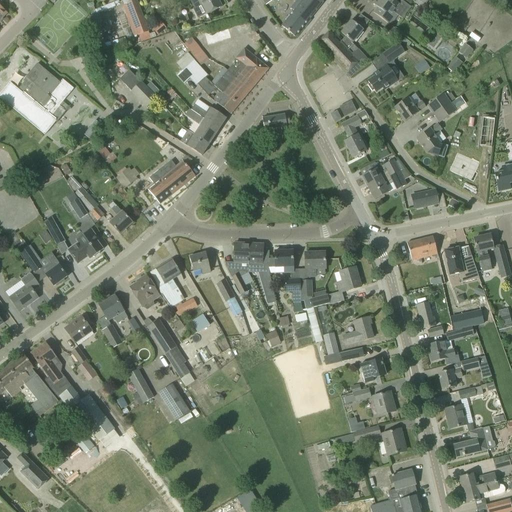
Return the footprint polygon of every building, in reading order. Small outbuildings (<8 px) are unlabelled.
[(126,5),(123,6),(134,37),(137,35),(138,36),(141,42),(151,39),(148,32),(149,32),(136,0),(125,4),(126,5)] [(200,18),(222,7),(218,0),(194,0),(198,7),(195,8),(200,18)] [(297,0),(297,1),(313,14),(324,0),(297,0)] [(376,0),(373,4),(377,7),(373,13),(381,19),(390,26),(398,15),(397,15),(403,7),(399,5),(392,0),(376,0)] [(295,37),(313,14),(297,1),(290,10),(293,12),(281,26),(295,37)] [(363,14),(357,18),(363,26),(369,22),(363,14)] [(330,31),(318,43),(349,78),(368,60),(352,43),(362,30),(351,21),(341,33),(346,37),(340,42),(330,31)] [(153,29),(157,35),(166,28),(162,22),(153,29)] [(204,34),(208,45),(231,39),(227,27),(204,34)] [(481,37),(472,31),(468,36),(477,43),(481,37)] [(201,65),(209,60),(192,38),(185,43),(201,65)] [(398,43),(382,55),(389,64),(405,53),(398,43)] [(465,44),(458,52),(465,59),(470,53),(471,53),(473,51),(465,44)] [(214,86),(207,96),(230,114),(268,69),(244,49),(235,59),(236,60),(214,86)] [(186,50),(182,53),(187,58),(191,55),(186,50)] [(80,57),(83,67),(88,65),(86,56),(80,57)] [(454,72),(463,61),(457,56),(448,67),(454,72)] [(424,60),(416,65),(421,74),(430,68),(424,60)] [(193,61),(176,77),(179,80),(180,81),(183,85),(189,80),(195,87),(207,76),(193,61)] [(10,83),(0,94),(0,98),(44,135),(64,111),(63,110),(64,109),(68,112),(70,109),(62,102),(73,89),(62,80),(60,83),(37,64),(25,78),(27,79),(18,90),(10,83)] [(369,84),(367,85),(372,92),(374,90),(376,93),(383,88),(384,90),(391,86),(397,81),(395,79),(386,65),(377,71),(378,74),(367,81),(369,84)] [(141,83),(129,71),(120,80),(146,107),(156,97),(154,96),(146,87),(141,82),(141,83)] [(151,82),(146,87),(154,96),(159,91),(151,82)] [(162,93),(157,98),(164,107),(167,105),(170,102),(177,95),(171,89),(166,93),(169,96),(167,98),(162,93)] [(450,103),(449,102),(454,99),(450,93),(449,94),(447,92),(427,106),(433,115),(450,103)] [(460,97),(455,100),(460,107),(465,104),(460,97)] [(404,122),(426,107),(421,101),(414,106),(408,98),(394,108),(404,122)] [(189,110),(218,130),(226,118),(210,108),(210,109),(200,101),(197,106),(196,105),(193,110),(196,112),(195,113),(189,110)] [(450,103),(433,115),(439,123),(456,111),(450,103)] [(353,107),(342,113),(344,117),(355,112),(353,107)] [(194,135),(209,144),(218,130),(189,110),(185,116),(194,122),(200,126),(194,135)] [(368,117),(364,110),(355,114),(356,116),(341,124),(349,140),(344,142),(352,158),(365,151),(353,128),(361,124),(360,122),(368,117)] [(337,111),(330,114),(334,122),(341,119),(337,111)] [(264,132),(287,129),(286,126),(290,126),(288,114),(285,115),(284,113),(261,117),(264,132)] [(483,119),(480,145),(490,147),(494,120),(483,119)] [(101,125),(95,121),(84,135),(89,139),(101,125)] [(424,133),(416,139),(426,153),(427,153),(443,158),(448,145),(441,143),(434,134),(441,130),(437,124),(424,133)] [(209,144),(193,134),(188,131),(180,142),(187,146),(201,156),(209,144)] [(103,146),(97,150),(104,159),(110,154),(103,146)] [(99,159),(98,158),(99,157),(93,149),(84,153),(92,163),(95,161),(95,162),(96,164),(97,164),(100,162),(100,160),(99,159)] [(457,153),(449,171),(473,182),(477,173),(475,172),(479,163),(457,153)] [(171,161),(162,168),(172,181),(176,178),(182,186),(195,176),(187,166),(193,161),(186,156),(182,160),(183,161),(180,163),(176,167),(171,161)] [(381,177),(380,176),(388,172),(389,174),(393,173),(404,168),(398,161),(394,163),(393,160),(362,176),(366,185),(381,177)] [(71,174),(66,165),(70,163),(69,161),(64,163),(64,162),(59,164),(65,177),(71,174)] [(511,164),(502,167),(503,172),(494,174),(498,192),(510,189),(509,184),(511,182),(511,164)] [(160,204),(182,186),(176,178),(172,181),(162,168),(149,178),(154,185),(148,190),(160,204)] [(381,177),(366,185),(371,194),(374,200),(382,196),(388,193),(385,187),(392,183),(396,190),(406,185),(404,181),(410,177),(404,168),(393,173),(389,174),(388,172),(380,176),(381,177)] [(98,206),(72,177),(66,182),(75,193),(74,195),(89,212),(87,213),(94,224),(104,215),(97,207),(98,206)] [(435,190),(411,195),(414,209),(438,203),(437,200),(444,198),(443,194),(435,190)] [(77,199),(69,204),(79,219),(87,214),(77,199)] [(112,203),(108,207),(111,210),(108,212),(115,219),(110,224),(113,227),(120,234),(121,233),(123,234),(125,231),(125,229),(132,223),(125,216),(116,205),(115,206),(112,203)] [(65,242),(52,218),(44,223),(57,246),(65,242)] [(98,240),(91,230),(76,241),(77,243),(67,250),(77,264),(88,257),(90,259),(92,257),(94,257),(99,254),(100,252),(103,250),(97,241),(98,240)] [(494,250),(493,248),(490,235),(473,239),(477,252),(478,252),(482,271),(491,269),(488,257),(487,257),(485,252),(493,250),(494,250)] [(432,236),(407,243),(412,261),(437,254),(432,236)] [(248,257),(249,257),(250,244),(234,243),(234,245),(234,253),(233,263),(237,272),(239,272),(247,272),(248,257)] [(248,271),(248,272),(248,273),(258,273),(263,289),(272,287),(268,269),(268,265),(262,265),(263,255),(263,245),(250,244),(249,257),(248,257),(248,271)] [(34,274),(43,267),(29,246),(19,253),(34,274)] [(502,246),(493,248),(494,250),(493,250),(494,255),(501,279),(509,277),(504,253),(502,246)] [(461,262),(458,248),(444,250),(449,275),(459,273),(461,283),(479,279),(472,259),(461,262)] [(300,303),(300,302),(300,281),(299,270),(294,270),(292,250),(275,252),(276,267),(283,267),(283,274),(290,273),(291,279),(284,280),(285,292),(292,292),(292,304),(300,303)] [(67,277),(59,266),(60,265),(51,253),(46,257),(51,265),(44,270),(47,274),(45,275),(54,286),(55,285),(56,287),(61,283),(60,282),(67,277)] [(210,272),(205,253),(189,257),(193,271),(200,269),(202,275),(210,272)] [(304,253),(305,263),(305,277),(314,277),(316,277),(316,270),(325,269),(325,263),(324,253),(304,253)] [(156,269),(150,273),(157,285),(156,285),(163,297),(164,297),(171,308),(172,307),(177,317),(191,310),(187,302),(183,304),(182,301),(184,300),(176,287),(174,283),(174,282),(172,279),(181,274),(177,268),(172,259),(156,269)] [(338,293),(339,293),(351,290),(360,287),(355,268),(339,272),(342,282),(335,284),(338,292),(338,293)] [(29,273),(21,279),(26,286),(9,298),(19,311),(37,298),(33,292),(40,288),(29,273)] [(247,292),(238,274),(231,278),(241,295),(247,292)] [(129,288),(142,308),(160,297),(146,276),(140,280),(141,281),(138,283),(138,282),(129,288)] [(311,280),(300,281),(300,302),(309,300),(312,299),(311,280)] [(227,301),(232,311),(234,316),(241,312),(234,298),(223,281),(216,285),(225,302),(227,301)] [(312,299),(309,300),(309,302),(311,308),(312,308),(328,304),(326,295),(314,298),(312,299)] [(108,321),(113,317),(116,323),(126,317),(114,296),(99,305),(108,321)] [(274,296),(265,298),(267,304),(275,302),(274,296)] [(300,303),(292,304),(295,313),(302,311),(301,307),(300,303)] [(422,329),(435,326),(433,318),(431,319),(427,303),(417,306),(422,329)] [(306,310),(311,328),(312,328),(314,335),(320,333),(312,308),(311,308),(306,310)] [(480,310),(451,317),(454,330),(483,322),(480,310)] [(202,315),(191,322),(198,333),(209,325),(202,315)] [(289,316),(278,318),(280,326),(290,324),(289,316)] [(509,316),(501,318),(503,326),(511,324),(509,316)] [(91,330),(81,317),(65,329),(75,343),(91,330)] [(369,317),(353,322),(356,332),(343,336),(345,345),(358,341),(359,342),(373,338),(369,325),(371,324),(369,317)] [(141,331),(133,318),(127,323),(134,335),(141,331)] [(147,327),(153,324),(150,318),(144,320),(147,327)] [(147,328),(180,380),(189,374),(183,364),(185,362),(159,320),(147,328)] [(111,326),(102,331),(112,348),(121,344),(111,326)] [(441,327),(427,330),(429,338),(443,335),(441,327)] [(474,327),(445,334),(447,342),(474,335),(476,334),(474,327)] [(266,335),(271,347),(280,343),(275,331),(266,335)] [(333,334),(322,336),(327,355),(338,353),(333,334)] [(436,343),(426,345),(426,346),(429,356),(430,363),(440,360),(444,359),(446,366),(450,365),(460,362),(458,355),(455,356),(453,349),(446,351),(444,341),(436,343)] [(56,357),(46,343),(31,354),(48,378),(44,380),(59,399),(60,398),(69,411),(71,409),(82,423),(84,422),(98,442),(99,441),(105,448),(119,437),(114,430),(114,429),(89,395),(82,400),(72,387),(71,387),(55,366),(59,363),(55,358),(56,357)] [(78,347),(71,353),(80,365),(85,361),(87,360),(78,347)] [(356,350),(340,353),(342,362),(358,359),(356,350)] [(32,369),(33,367),(22,353),(0,370),(0,394),(5,390),(10,396),(10,397),(11,399),(22,391),(19,388),(25,383),(26,384),(38,400),(34,403),(37,407),(41,403),(47,410),(58,401),(32,369)] [(485,357),(460,362),(462,371),(478,368),(488,365),(485,357)] [(359,365),(362,372),(365,384),(374,381),(373,378),(376,378),(385,375),(381,359),(371,362),(359,365)] [(85,361),(80,365),(77,368),(83,376),(92,370),(85,361)] [(442,390),(452,387),(455,386),(453,379),(462,377),(460,369),(438,374),(442,390)] [(138,370),(127,375),(143,404),(153,398),(138,370)] [(458,393),(460,400),(483,395),(482,389),(485,389),(485,388),(486,387),(488,392),(495,389),(493,382),(485,385),(481,386),(481,387),(458,393)] [(190,412),(172,385),(158,394),(175,421),(190,412)] [(353,395),(344,397),(346,404),(354,402),(371,398),(369,389),(361,391),(352,393),(353,395)] [(373,397),(372,397),(372,398),(377,416),(385,414),(395,411),(390,392),(380,395),(373,397)] [(122,397),(116,401),(121,409),(127,406),(122,397)] [(37,407),(34,403),(30,406),(39,417),(47,410),(41,403),(37,407)] [(449,429),(459,427),(472,423),(467,404),(444,410),(449,429)] [(337,446),(354,442),(380,435),(378,427),(356,433),(335,439),(337,446)] [(486,450),(493,448),(495,446),(494,442),(492,441),(489,428),(482,429),(469,432),(471,441),(453,446),(456,458),(486,450)] [(400,430),(381,435),(387,456),(403,452),(400,438),(402,437),(400,430)] [(84,435),(75,442),(90,460),(101,451),(96,445),(94,447),(84,435)] [(48,479),(22,453),(16,459),(25,468),(20,472),(38,489),(48,479)] [(511,454),(492,459),(495,471),(510,467),(509,463),(511,462),(511,454)] [(395,490),(414,485),(415,485),(411,470),(391,476),(395,490)] [(462,491),(478,488),(478,487),(496,482),(495,473),(482,476),(475,478),(474,473),(459,477),(462,491)] [(499,481),(496,482),(478,487),(478,488),(462,491),(466,504),(481,499),(502,494),(504,492),(505,489),(503,486),(500,485),(499,481)] [(417,495),(414,485),(395,490),(388,492),(390,500),(375,505),(370,507),(370,511),(421,511),(417,495)] [(511,511),(511,508),(510,500),(486,506),(487,511),(511,511)]
